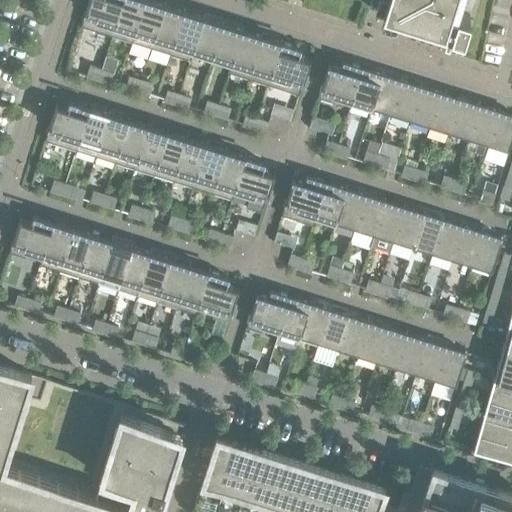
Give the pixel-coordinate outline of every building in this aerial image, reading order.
[(112,34),(122,0),(88,0),(80,24),(112,34)] [(131,40),(132,37),(143,0),(122,0),(112,34),(131,40)] [(131,40),(151,47),(164,4),(151,0),(143,0),(132,37),(131,40)] [(460,0),(370,0),(369,6),(463,35),(470,14),(457,10),(460,0)] [(151,47),(170,53),(183,10),(164,4),(151,47)] [(190,59),(192,51),(203,16),(183,10),(170,53),(190,59)] [(192,51),(211,57),(222,22),(203,16),(192,51)] [(211,57),(230,63),(231,63),(242,28),(222,22),(211,57)] [(231,63),(230,63),(227,71),(248,77),(261,35),(242,28),(231,63)] [(267,83),(274,60),(281,41),(261,35),(248,77),(267,83)] [(281,41),(274,60),(267,83),(299,93),(310,56),(299,53),(301,47),(281,41)] [(351,102),(362,66),(342,60),(340,66),(329,63),(318,97),(334,102),(336,97),(351,102)] [(98,79),(101,68),(90,64),(86,75),(98,79)] [(371,106),(376,89),(381,73),(362,66),(351,102),(371,108),(372,106),(371,106)] [(113,72),(101,68),(98,79),(110,82),(113,72)] [(390,112),(398,89),(401,79),(381,73),(376,89),(371,106),(372,106),(390,112)] [(126,86),(138,89),(141,78),(129,75),(126,86)] [(141,78),(138,89),(149,93),(152,82),(141,78)] [(410,118),(419,89),(420,85),(401,79),(398,89),(390,112),(410,118)] [(429,124),(440,91),(420,85),(419,89),(410,118),(429,124)] [(164,100),(176,103),(179,93),(167,89),(164,100)] [(429,124),(449,130),(459,97),(440,91),(429,124)] [(179,93),(176,103),(187,107),(191,96),(179,93)] [(468,136),(479,103),(459,97),(449,130),(468,136)] [(204,110),(216,114),(219,103),(207,99),(204,110)] [(44,139),(76,149),(89,106),(69,100),(67,106),(56,102),(44,139)] [(219,103),(216,114),(227,117),(230,107),(219,103)] [(468,136),(488,142),(498,109),(479,103),(468,136)] [(76,149),(95,155),(108,113),(89,106),(76,149)] [(511,113),(498,109),(488,142),(508,149),(511,137),(511,113)] [(115,161),(128,119),(108,113),(95,155),(115,161)] [(254,128),(257,117),(245,114),(242,125),(254,128)] [(312,115),(309,126),(315,127),(318,117),(312,115)] [(269,121),(257,117),(254,128),(265,132),(269,121)] [(115,161),(134,167),(147,125),(128,119),(115,161)] [(153,174),(153,173),(167,131),(147,125),(134,167),(153,174)] [(153,174),(173,180),(186,137),(167,131),(153,173),(153,174)] [(192,186),(206,143),(186,137),(173,180),(192,186)] [(335,154),(338,143),(326,139),(323,150),(335,154)] [(369,139),(366,150),(378,153),(381,143),(369,139)] [(192,186),(212,192),(225,149),(206,143),(192,186)] [(349,146),(338,143),(335,154),(346,157),(349,146)] [(234,190),(244,159),(245,155),(225,149),(212,192),(232,198),(234,191),(234,190)] [(363,160),(374,164),(378,153),(366,150),(363,160)] [(378,153),(374,164),(386,167),(389,157),(378,153)] [(245,155),(244,159),(234,190),(234,191),(249,195),(247,200),(263,205),(274,171),(263,168),(265,162),(245,155)] [(413,178),(416,167),(404,164),(401,174),(413,178)] [(427,171),(416,167),(413,178),(424,182),(427,171)] [(503,185),(511,187),(511,184),(511,174),(507,173),(503,185)] [(313,224),(316,216),(315,216),(326,181),(305,174),(304,180),(293,177),(281,214),(313,224)] [(440,185),(452,188),(455,178),(444,174),(440,185)] [(455,178),(452,188),(464,192),(467,181),(455,178)] [(50,189),(62,193),(65,182),(54,179),(50,189)] [(336,220),(335,220),(345,187),(326,181),(315,216),(316,216),(335,222),(336,220)] [(65,182),(62,193),(73,197),(77,186),(65,182)] [(508,198),(511,187),(503,185),(500,196),(508,198)] [(336,220),(354,226),(365,193),(345,187),(335,220),(336,220)] [(483,188),(480,199),(491,203),(495,192),(483,188)] [(101,203),(105,193),(93,189),(90,200),(101,203)] [(116,196),(105,193),(101,203),(113,207),(116,196)] [(354,226),(374,232),(384,199),(365,193),(354,226)] [(374,232),(393,238),(404,205),(384,199),(374,232)] [(129,214),(140,218),(143,207),(132,204),(129,214)] [(393,238),(413,245),(423,212),(404,205),(393,238)] [(143,207),(140,218),(151,221),(154,211),(143,207)] [(413,245),(432,251),(443,218),(423,212),(413,245)] [(42,256),(53,221),(33,214),(31,220),(20,217),(9,251),(25,256),(27,251),(41,255),(42,256)] [(179,228),(183,218),(171,214),(168,224),(179,228)] [(194,221),(183,218),(179,228),(191,232),(194,221)] [(432,251),(452,257),(462,224),(443,218),(432,251)] [(39,263),(59,269),(72,227),(53,221),(42,256),(41,255),(39,263)] [(452,257),(471,263),(482,230),(462,224),(452,257)] [(59,269),(79,275),(92,233),(72,227),(59,269)] [(217,242),(221,232),(209,228),(206,238),(217,242)] [(482,230),(471,263),(492,269),(502,236),(482,230)] [(232,235),(221,232),(217,242),(229,246),(232,235)] [(99,282),(101,274),(100,274),(111,239),(92,233),(79,275),(99,282)] [(100,274),(101,274),(120,280),(131,245),(111,239),(100,274)] [(137,294),(139,286),(150,251),(131,245),(120,280),(118,287),(137,294)] [(159,292),(163,279),(170,257),(150,251),(139,286),(159,292)] [(500,263),(508,265),(511,253),(503,251),(500,263)] [(299,268),(302,257),(290,254),(287,264),(299,268)] [(156,300),(176,306),(189,263),(170,257),(163,279),(159,292),(156,300)] [(313,261),(302,257),(299,268),(310,272),(313,261)] [(196,313),(199,305),(198,305),(209,270),(189,263),(176,306),(196,313)] [(500,263),(496,274),(504,276),(508,265),(500,263)] [(338,278),(341,268),(330,264),(326,275),(338,278)] [(353,271),(341,268),(338,278),(349,282),(353,271)] [(229,276),(209,270),(198,305),(199,305),(213,309),(211,315),(227,320),(238,285),(227,282),(229,276)] [(493,285),(500,288),(504,276),(496,274),(493,285)] [(365,289),(376,292),(380,282),(368,278),(365,289)] [(380,282),(376,292),(388,296),(391,286),(380,282)] [(489,297),(497,299),(500,288),(493,285),(489,297)] [(279,330),(290,295),(269,289),(267,295),(257,291),(246,325),(262,330),(264,325),(279,330)] [(404,299),(416,303),(419,292),(408,289),(404,299)] [(419,292),(416,303),(427,307),(431,296),(419,292)] [(26,308),(29,297),(18,294),(14,304),(26,308)] [(299,336),(300,335),(299,334),(309,301),(290,295),(279,330),(299,336)] [(41,301),(29,297),(26,308),(37,312),(41,301)] [(493,311),(496,304),(497,299),(489,297),(486,308),(493,311)] [(299,334),(300,335),(318,340),(329,307),(309,301),(299,334)] [(443,313),(454,317),(457,307),(446,303),(443,313)] [(65,318),(69,308),(57,304),(54,315),(65,318)] [(318,340),(338,347),(348,314),(329,307),(318,340)] [(457,307),(454,317),(466,321),(469,310),(457,307)] [(80,311),(69,308),(65,318),(77,322),(80,311)] [(490,322),(493,311),(486,308),(482,320),(490,322)] [(357,353),(368,320),(348,314),(338,347),(357,353)] [(104,332),(107,322),(95,318),(92,329),(104,332)] [(377,359),(382,342),(387,326),(368,320),(357,353),(377,359)] [(118,325),(107,322),(104,332),(115,336),(118,325)] [(396,365),(397,363),(407,332),(387,326),(382,342),(377,359),(396,365)] [(511,348),(511,328),(507,327),(502,346),(511,348)] [(143,343),(146,332),(135,329),(132,339),(143,343)] [(158,336),(146,332),(143,343),(155,347),(158,336)] [(396,365),(416,371),(426,338),(407,332),(397,363),(396,365)] [(416,371),(435,377),(446,344),(426,338),(416,371)] [(181,357),(185,346),(173,343),(170,353),(181,357)] [(455,347),(446,344),(435,377),(455,384),(464,357),(453,353),(455,347)] [(196,350),(185,346),(181,357),(193,360),(196,350)] [(493,378),(511,383),(511,348),(502,346),(501,349),(493,378)] [(0,511),(156,511),(185,422),(31,373),(27,372),(0,363),(0,511)] [(467,367),(463,379),(471,381),(475,370),(467,367)] [(262,382),(266,372),(254,368),(251,379),(262,382)] [(277,375),(266,372),(262,382),(274,386),(277,375)] [(488,395),(511,402),(511,383),(493,378),(488,395)] [(302,393),(305,382),(294,379),(290,389),(302,393)] [(460,390),(468,393),(471,381),(463,379),(460,390)] [(317,386),(305,382),(302,393),(313,396),(317,386)] [(456,402),(464,404),(468,393),(460,390),(456,402)] [(340,407),(344,396),(332,393),(329,403),(340,407)] [(483,413),(511,420),(511,402),(488,395),(483,413)] [(355,400),(344,396),(340,407),(352,411),(355,400)] [(453,413),(460,416),(464,404),(456,402),(453,413)] [(380,417),(383,407),(371,403),(368,414),(380,417)] [(395,410),(383,407),(380,417),(391,421),(395,410)] [(460,416),(453,413),(449,425),(457,427),(460,416)] [(478,430),(511,439),(511,420),(483,413),(478,430)] [(407,428),(418,432),(422,421),(410,417),(407,428)] [(422,421),(418,432),(430,435),(433,425),(422,421)] [(511,439),(478,430),(473,448),(511,459),(511,439)] [(217,433),(202,481),(203,481),(226,488),(250,496),(274,503),(298,511),(301,511),(376,511),(379,503),(380,502),(385,486),(374,482),(367,480),(360,478),(359,477),(352,475),(337,470),(333,469),(325,467),(318,464),(313,463),(311,462),(291,456),(289,455),(284,454),(277,451),(270,449),(265,448),(250,443),(243,441),(242,440),(236,438),(228,436),(217,433)] [(511,511),(511,492),(458,476),(433,468),(420,464),(421,463),(420,463),(409,497),(404,511),(403,511),(511,511)]
